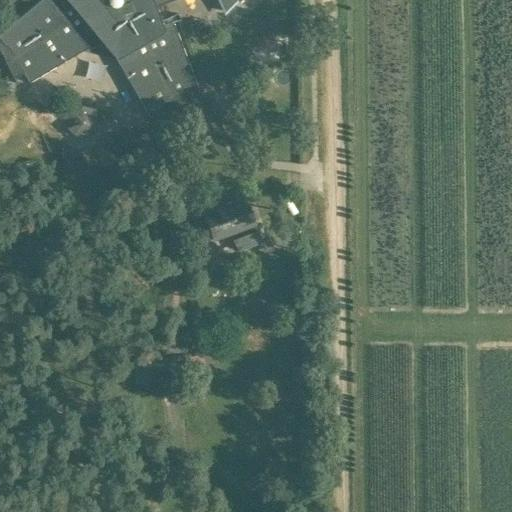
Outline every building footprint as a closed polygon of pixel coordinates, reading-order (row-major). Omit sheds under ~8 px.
[(40,0),(0,33),(0,41),(4,46),(0,49),(0,53),(16,77),(18,77),(16,75),(22,72),(29,85),(30,84),(29,82),(83,51),(115,59),(146,113),(145,114),(146,115),(158,108),(161,113),(159,114),(160,115),(191,100),(191,99),(189,100),(187,94),(200,89),(200,88),(198,89),(177,33),(173,23),(163,26),(160,19),(159,19),(154,8),(161,5),(174,0),(218,0),(225,12),(237,2),(238,3),(241,0),(40,0)] [(94,136),(103,110),(81,103),(72,128),(94,136)] [(65,161),(69,169),(77,165),(85,160),(80,152),(73,156),(69,149),(60,153),(65,161)] [(199,243),(213,238),(214,240),(255,224),(245,198),(204,213),(204,214),(191,219),(199,243)] [(194,373),(191,356),(177,359),(180,375),(194,373)]
